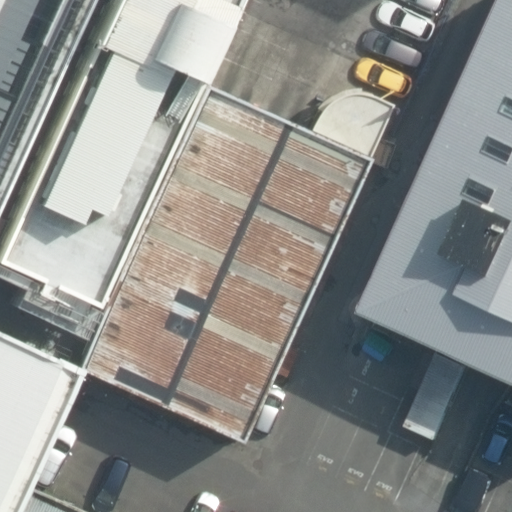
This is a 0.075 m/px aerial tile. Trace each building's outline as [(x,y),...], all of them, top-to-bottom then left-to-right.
[(0,0),(0,194),(88,0),(0,0)] [(234,0),(104,0),(0,230),(0,265),(95,308),(234,0)] [(511,0),(503,0),(365,305),(511,372),(511,0)] [(205,82),(77,365),(240,441),(368,157),(378,135),(392,103),(379,97),(368,93),(357,92),(346,94),(336,97),(327,102),(320,109),(313,119),(308,130),(262,108),(205,82)] [(0,511),(8,511),(22,482),(77,365),(0,328),(0,511)] [(87,511),(22,482),(8,511),(87,511)]
